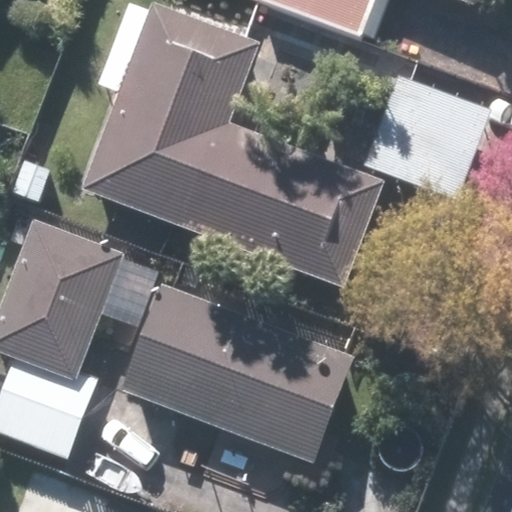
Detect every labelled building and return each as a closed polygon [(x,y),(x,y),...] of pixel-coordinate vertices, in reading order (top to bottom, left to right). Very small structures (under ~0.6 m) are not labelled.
[(494,0),(276,0),(273,10),(374,45),(389,0),(453,0),(490,13),(494,0)] [(123,102),(86,199),(346,296),(386,189),(231,131),(260,53),(132,5),(98,93),(123,102)] [(397,80),(363,174),(462,210),(496,116),(397,80)] [(78,384),(119,268),(25,235),(0,304),(0,359),(16,365),(0,409),(0,446),(64,469),(92,389),(78,384)] [(353,365),(159,292),(118,400),(313,473),(353,365)]
